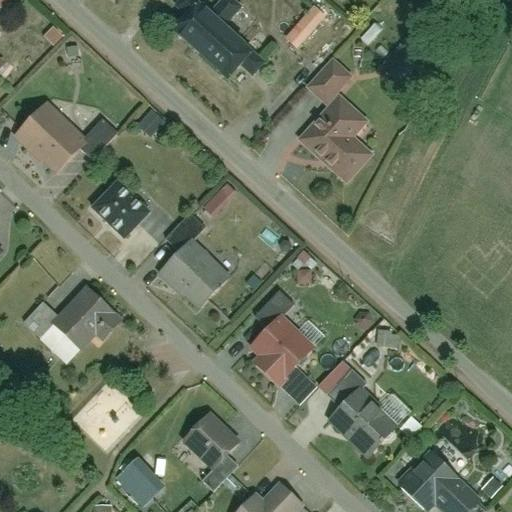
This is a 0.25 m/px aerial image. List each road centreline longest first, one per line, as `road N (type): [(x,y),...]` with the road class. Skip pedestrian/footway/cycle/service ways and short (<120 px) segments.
road 1 (residential): [(511,412),(60,0)]
road 2 (residential): [(360,511),(0,169)]
